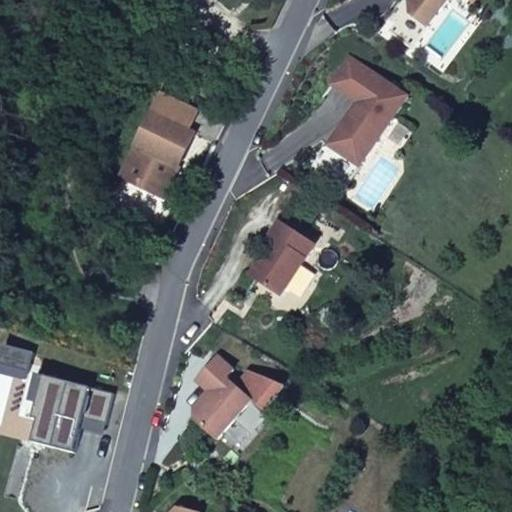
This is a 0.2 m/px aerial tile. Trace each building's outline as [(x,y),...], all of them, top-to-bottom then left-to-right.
[(427,27),(447,0),(410,0),(408,4),(409,14),(427,27)] [(409,14),(408,4),(387,32),(411,49),(427,27),(409,14)] [(333,150),(359,167),(406,98),(347,58),(329,84),(356,103),(345,118),(352,123),(333,150)] [(194,135),(153,115),(122,178),(156,195),(172,163),(178,167),(194,135)] [(352,123),(345,118),(327,146),(333,150),(352,123)] [(344,190),(359,167),(333,150),(318,173),(344,190)] [(178,167),(172,163),(156,195),(163,198),(178,167)] [(314,245),(279,222),(269,237),(274,240),(251,276),(282,295),(314,245)] [(35,354),(6,346),(1,366),(30,373),(35,354)] [(233,371),(218,357),(196,381),(211,394),(194,414),(194,419),(217,440),(252,401),(264,412),(285,388),(250,372),(242,381),(245,384),(240,390),(227,378),(233,371)] [(115,394),(46,377),(35,420),(40,421),(34,443),(76,454),(82,429),(85,420),(107,425),(115,394)] [(85,420),(82,429),(104,435),(107,425),(85,420)]
